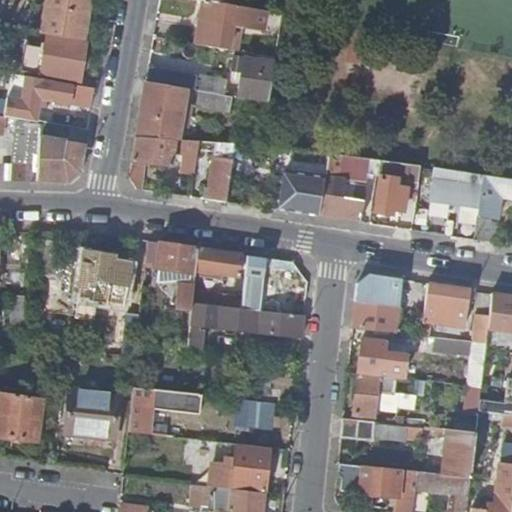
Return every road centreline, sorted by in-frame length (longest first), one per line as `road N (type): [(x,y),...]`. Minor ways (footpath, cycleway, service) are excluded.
road 1 (residential): [(304,511),(334,249)]
road 2 (residential): [(334,249),(99,209)]
road 3 (residential): [(134,0),(99,209)]
road 4 (residential): [(511,275),(334,249)]
